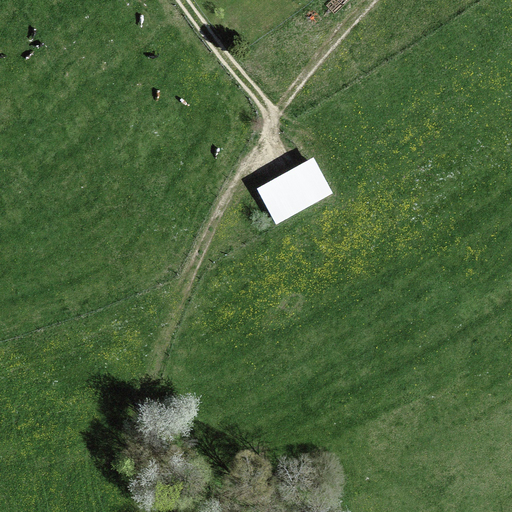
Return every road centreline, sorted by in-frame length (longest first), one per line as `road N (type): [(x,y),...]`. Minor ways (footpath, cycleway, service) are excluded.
road 1 (track): [(372,0),(268,115),(199,252),(142,395)]
road 2 (track): [(268,115),(176,0)]
